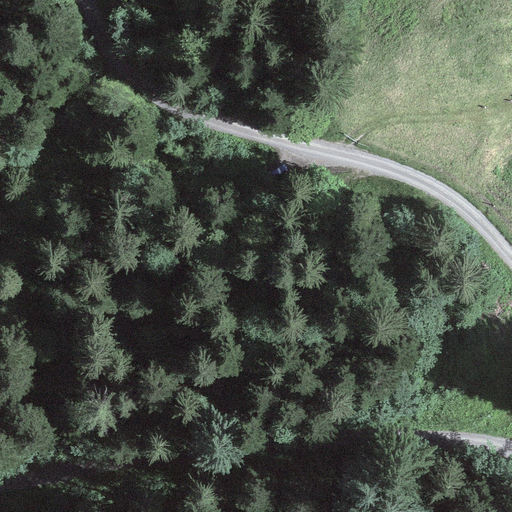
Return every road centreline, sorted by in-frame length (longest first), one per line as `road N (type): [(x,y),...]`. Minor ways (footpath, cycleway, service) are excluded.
road 1 (track): [(0,486),(260,437),(361,435),(511,450)]
road 2 (track): [(511,257),(474,219),(389,171),(149,88),(118,65),(87,0)]
